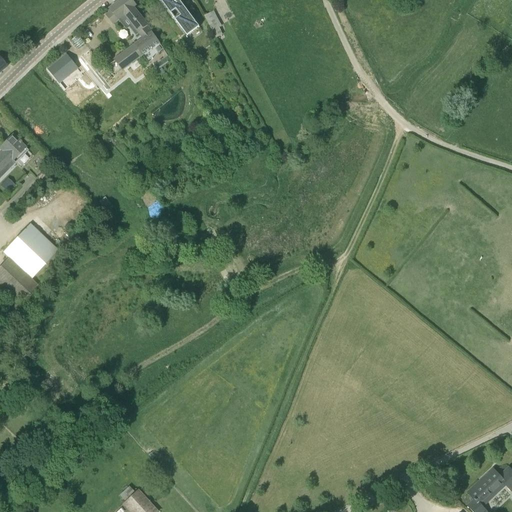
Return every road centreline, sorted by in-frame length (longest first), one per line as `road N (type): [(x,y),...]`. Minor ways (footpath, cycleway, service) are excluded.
road 1 (unclassified): [(511,170),(402,125),(367,83),(325,0)]
road 2 (unclassified): [(340,511),(511,426)]
road 3 (track): [(402,125),(344,256)]
road 4 (tertiary): [(0,88),(99,0)]
